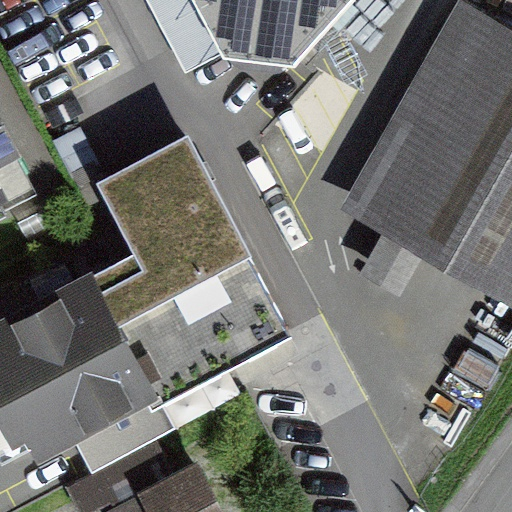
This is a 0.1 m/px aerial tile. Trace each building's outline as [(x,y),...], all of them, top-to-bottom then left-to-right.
[(223,0),(249,46),(316,51),(361,0),(223,0)] [(460,0),(356,197),(511,279),(511,14),(485,0),(460,0)] [(0,164),(37,143),(0,77),(0,164)] [(282,331),(184,140),(109,177),(147,252),(0,326),(0,422),(12,446),(55,424),(64,441),(282,331)] [(73,494),(77,511),(126,511),(120,483),(73,494)]
